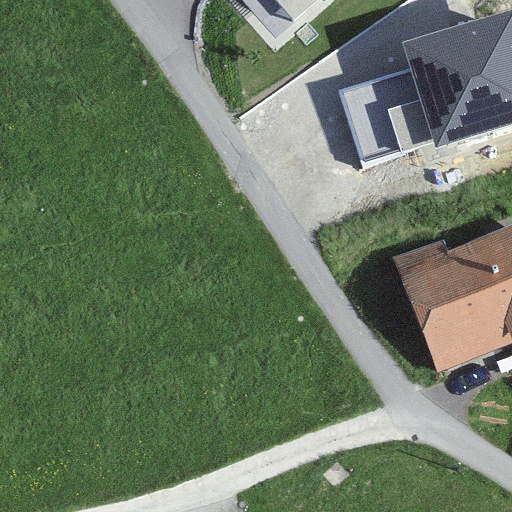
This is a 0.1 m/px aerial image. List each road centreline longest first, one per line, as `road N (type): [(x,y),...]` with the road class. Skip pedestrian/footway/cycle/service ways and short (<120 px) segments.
road 1 (unclassified): [(511,469),(409,408),(128,0)]
road 2 (track): [(116,511),(188,500),(409,408)]
